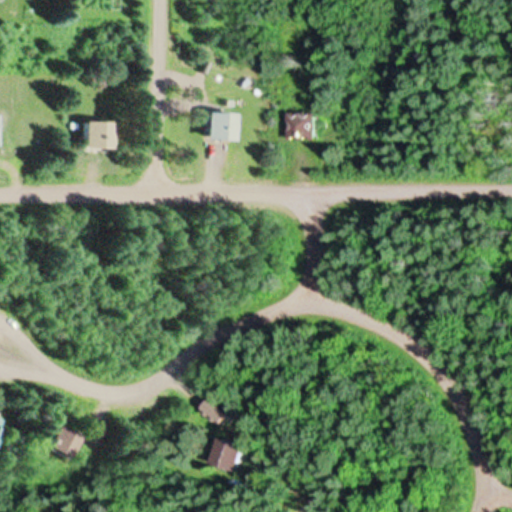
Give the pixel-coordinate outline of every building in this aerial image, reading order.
[(232,113),(203,113),(203,140),(232,140),(232,113)] [(109,121),(80,121),(80,149),(109,149),(109,121)] [(218,424),(226,412),(207,399),(198,411),(218,424)] [(77,438),(56,425),(43,447),(63,460),(77,438)] [(210,463),(235,471),(243,445),(217,437),(210,463)]
